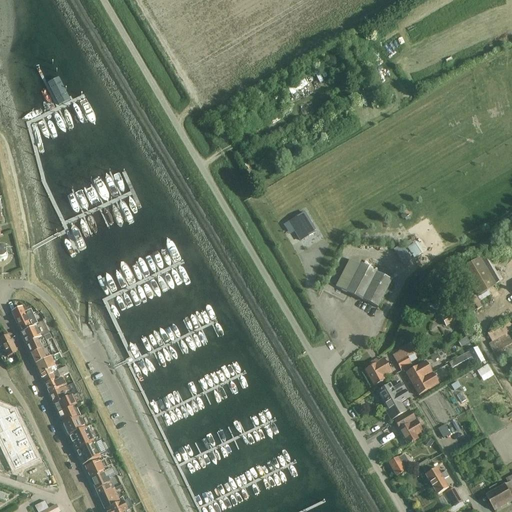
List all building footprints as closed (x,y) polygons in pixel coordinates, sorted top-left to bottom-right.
[(368,34),(361,40),(368,46),(374,40),(368,34)] [(47,83),(59,106),(70,100),(58,77),(47,83)] [(304,213),(289,223),(300,242),(315,232),(304,213)] [(8,256),(8,254),(8,252),(7,250),(5,249),(4,248),(3,248),(1,247),(0,247),(0,263),(2,263),(4,263),(5,262),(7,260),(8,258),(8,256)] [(403,266),(411,260),(404,250),(396,256),(403,266)] [(482,262),(495,285),(502,281),(488,258),(482,262)] [(349,260),(335,288),(377,309),(391,282),(349,260)] [(460,271),(446,279),(468,316),(482,308),(476,298),(460,271)] [(11,313),(21,334),(31,330),(31,328),(37,325),(32,314),(26,317),(21,308),(11,313)] [(457,320),(453,312),(441,319),(446,327),(457,320)] [(42,322),(37,325),(31,328),(31,330),(21,334),(26,345),(43,337),(44,338),(49,335),(42,322)] [(494,354),(511,343),(511,325),(510,326),(508,323),(487,335),(490,340),(486,342),(494,354)] [(8,335),(0,339),(0,347),(2,347),(7,358),(17,353),(12,341),(11,341),(8,335)] [(43,337),(26,345),(35,365),(51,358),(52,357),(48,347),(44,338),(43,337)] [(476,366),(483,362),(476,348),(469,352),(476,366)] [(404,353),(394,359),(401,372),(411,366),(409,363),(415,359),(412,353),(406,357),(404,353)] [(61,359),(59,354),(51,358),(35,365),(40,376),(54,369),(52,363),(61,359)] [(363,370),(365,372),(373,387),(385,381),(383,379),(392,374),(383,359),(363,370)] [(429,376),(432,375),(425,363),(405,374),(412,386),(429,376)] [(40,376),(42,380),(58,373),(55,368),(54,369),(40,376)] [(42,380),(49,395),(71,385),(70,383),(65,385),(62,378),(68,374),(66,369),(58,373),(42,380)] [(429,376),(412,386),(418,397),(438,385),(432,375),(429,376)] [(71,385),(49,395),(54,406),(68,399),(78,395),(75,389),(74,389),(73,387),(74,387),(73,384),(71,385)] [(377,394),(383,404),(405,391),(402,385),(392,391),(390,386),(377,394)] [(409,399),(405,391),(383,404),(390,416),(390,415),(393,421),(406,414),(401,404),(409,399)] [(54,406),(58,415),(73,408),(75,407),(82,404),(80,399),(78,400),(76,396),(78,395),(68,399),(54,406)] [(63,426),(78,419),(80,418),(75,407),(73,408),(58,415),(63,426)] [(14,413),(0,420),(0,429),(2,434),(20,425),(14,413)] [(415,437),(422,433),(411,414),(398,421),(403,429),(399,431),(407,446),(417,440),(415,437)] [(78,419),(63,426),(68,437),(87,429),(90,427),(93,426),(90,421),(83,424),(80,418),(78,419)] [(20,425),(2,434),(7,445),(25,437),(20,425)] [(68,437),(73,448),(94,438),(93,435),(90,436),(87,429),(68,437)] [(439,432),(443,439),(449,435),(446,429),(439,432)] [(25,437),(7,445),(13,457),(31,448),(25,437)] [(100,450),(94,438),(73,448),(82,467),(100,458),(97,451),(100,450)] [(31,448),(13,457),(19,469),(36,460),(31,448)] [(388,465),(396,478),(405,473),(405,472),(415,466),(413,463),(409,465),(404,455),(388,465)] [(113,470),(112,467),(107,469),(103,460),(85,468),(90,480),(113,470)] [(443,481),(449,478),(446,472),(440,476),(436,469),(425,476),(437,496),(448,489),(443,481)] [(90,480),(98,496),(114,489),(111,484),(110,484),(108,480),(116,476),(113,470),(90,480)] [(511,476),(506,480),(508,484),(499,489),(497,485),(489,489),(491,493),(486,496),(495,511),(511,502),(511,476)] [(120,503),(114,489),(98,496),(104,511),(120,503)] [(462,502),(454,489),(446,494),(454,507),(462,502)] [(105,511),(125,511),(132,508),(128,500),(120,504),(120,503),(104,511),(105,511)] [(59,511),(56,506),(49,510),(45,502),(34,507),(36,511),(59,511)]
